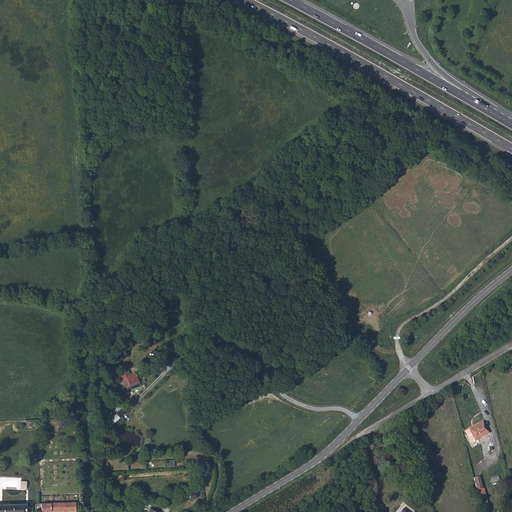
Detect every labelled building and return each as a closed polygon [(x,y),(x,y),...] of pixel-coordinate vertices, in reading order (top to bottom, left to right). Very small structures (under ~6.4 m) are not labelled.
[(130,386),(131,388),(141,385),(137,371),(130,372),(129,369),(124,371),(125,373),(121,374),(125,388),(130,386)] [(115,422),(109,408),(101,412),(107,425),(115,422)] [(489,432),(484,421),(469,429),(475,440),(489,432)] [(473,475),(476,487),(482,486),(479,474),(473,475)] [(71,509),(71,502),(36,503),(36,510),(71,509)]
